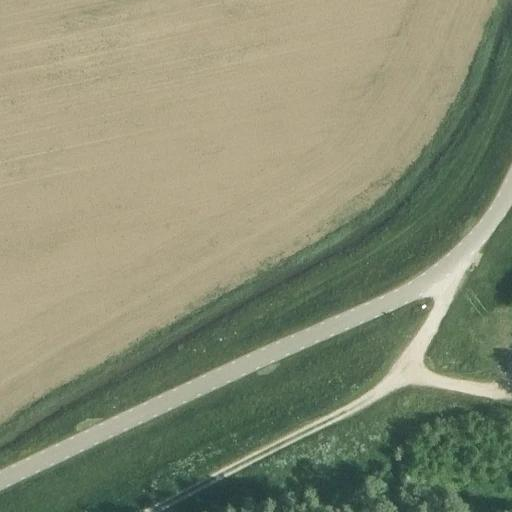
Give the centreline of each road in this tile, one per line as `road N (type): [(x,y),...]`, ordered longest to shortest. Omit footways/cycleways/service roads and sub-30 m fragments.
road 1 (unclassified): [(0,482),(414,289),(482,231),(511,177)]
road 2 (track): [(151,511),(405,374),(450,264)]
